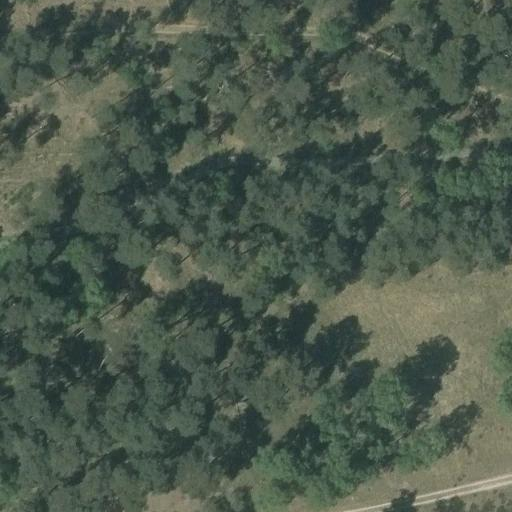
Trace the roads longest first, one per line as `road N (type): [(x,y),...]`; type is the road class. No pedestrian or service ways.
road 1 (track): [(511,96),(326,30),(111,25),(0,38)]
road 2 (track): [(352,511),(511,476)]
